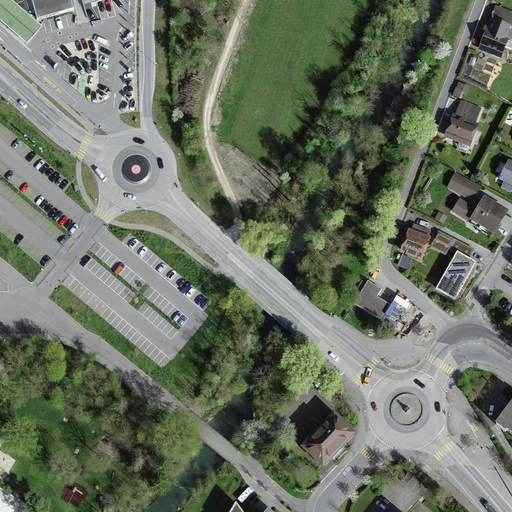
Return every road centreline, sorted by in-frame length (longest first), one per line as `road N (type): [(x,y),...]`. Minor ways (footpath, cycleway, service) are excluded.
road 1 (residential): [(481,0),(383,253),(388,274),(465,339)]
road 2 (residential): [(322,509),(291,502),(101,347),(69,329),(32,323)]
road 3 (track): [(231,256),(237,215),(207,119),(244,0)]
road 4 (trunk): [(151,141),(148,0)]
road 5 (primary): [(114,145),(69,128),(0,67)]
road 6 (primary): [(0,83),(103,172)]
road 7 (residential): [(32,323),(37,300),(103,216)]
